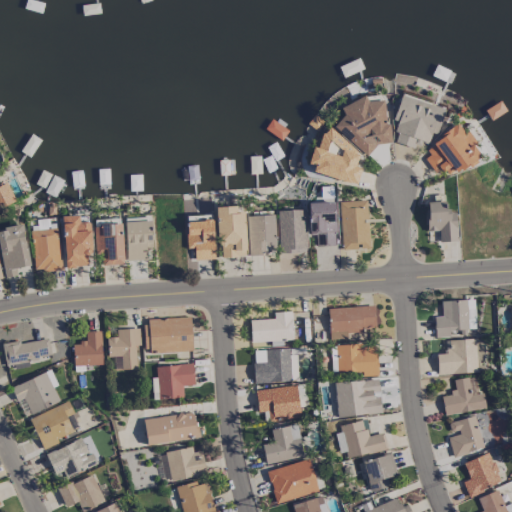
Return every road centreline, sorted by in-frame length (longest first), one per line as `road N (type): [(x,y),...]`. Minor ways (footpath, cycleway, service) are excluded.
road 1 (residential): [(511,270),(50,297),(0,310)]
road 2 (residential): [(440,511),(411,405),(398,188)]
road 3 (residential): [(219,292),(230,399),(255,511)]
